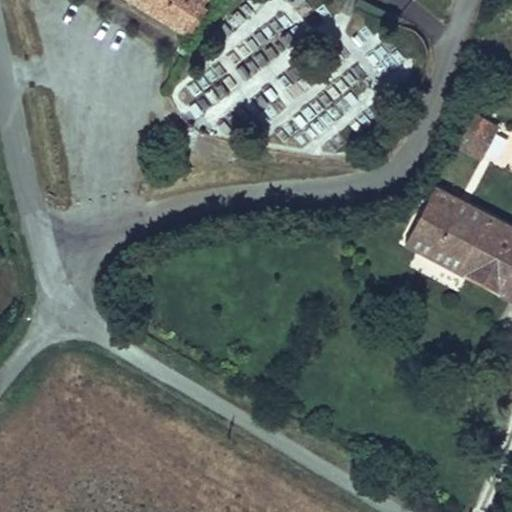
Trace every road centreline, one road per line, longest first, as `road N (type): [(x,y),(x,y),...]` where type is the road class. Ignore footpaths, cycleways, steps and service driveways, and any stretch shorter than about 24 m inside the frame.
road 1 (unclassified): [(468,0),(411,143),(393,164),(341,183),(184,205),(41,249)]
road 2 (unclassified): [(399,511),(97,331),(62,321)]
road 3 (unclassified): [(0,75),(41,249)]
